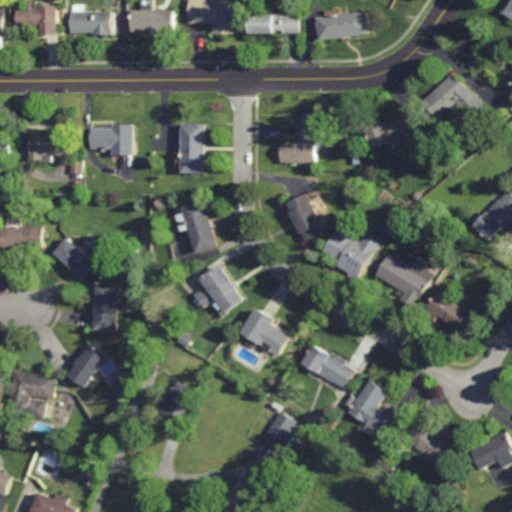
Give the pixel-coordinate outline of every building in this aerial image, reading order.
[(238,0),(239,32),(216,33),(216,22),(215,22),(212,22),(206,22),(195,22),(192,22),(191,0),(238,0)] [(38,5),(60,4),(60,33),(43,33),(43,25),(20,26),(19,6),(28,6),(28,1),(38,1),(38,5)] [(155,9),(177,9),(177,31),(134,32),(134,9),(144,9),(144,3),(155,3),(155,9)] [(323,37),(323,35),(320,14),(322,14),(328,13),(348,10),(368,8),(371,31),(351,33),(344,34),(323,37)] [(116,34),(96,34),(96,32),(73,32),(73,11),(116,11),(116,34)] [(280,12),(304,12),(304,31),(301,31),(290,31),(287,31),(287,27),(279,27),(279,30),(269,30),(266,30),(254,30),(255,11),(280,11),(280,12)] [(495,112),(496,113),(483,125),(465,106),(459,100),(452,106),(443,115),(427,98),(440,85),(441,84),(455,70),(478,94),(495,112)] [(422,130),(411,133),(414,145),(415,146),(414,147),(410,148),(407,149),(402,150),(398,138),(397,138),(389,141),(387,141),(385,142),(375,145),(369,125),(385,120),(385,119),(387,118),(401,114),(402,114),(402,116),(403,116),(416,112),(422,130)] [(207,171),(184,171),(184,165),(185,151),(185,144),(185,127),(185,122),(209,123),(208,144),(208,149),(207,171)] [(316,150),(316,161),(284,161),(285,141),(295,141),(297,141),(298,141),(299,141),(299,136),(299,125),(299,122),(317,122),(317,131),(317,132),(317,134),(316,150)] [(137,154),(135,154),(122,154),(116,154),(116,147),(104,147),(95,147),(95,145),(95,127),(96,127),(115,127),(116,127),(116,123),(117,123),(137,123),(137,154)] [(0,130),(14,130),(14,155),(4,155),(0,155),(0,130)] [(55,161),(45,161),(45,159),(33,159),(33,152),(33,150),(33,146),(33,136),(33,131),(53,131),(57,131),(76,132),(76,154),(73,154),(62,154),(55,154),(55,161)] [(71,172),(71,158),(72,158),(73,158),(86,158),(86,171),(86,172),(71,172)] [(311,239),(308,231),(305,232),(300,222),(299,220),(294,210),(297,209),(293,200),(294,200),(310,192),(312,191),(318,188),(322,194),(325,201),(324,201),(317,205),(325,222),(328,230),(311,239)] [(511,190),(511,221),(511,222),(510,224),(509,225),(508,226),(506,227),(505,226),(492,239),(476,223),(490,210),(490,209),(503,196),(511,188),(511,189),(511,190)] [(221,245),(202,251),(199,252),(195,237),(194,233),(194,231),(194,230),(193,227),(188,229),(185,230),(183,222),(181,213),(183,212),(185,212),(186,212),(188,211),(187,207),(186,204),(208,198),(214,219),(216,225),(221,245)] [(35,225),(47,225),(47,247),(28,247),(23,247),(4,247),(4,245),(0,245),(0,225),(3,225),(6,225),(12,225),(26,225),(28,225),(28,217),(35,217),(35,220),(35,225)] [(363,240),(367,234),(369,231),(372,233),(384,240),(382,242),(377,251),(376,250),(360,277),(358,280),(350,275),(349,275),(351,271),(350,270),(343,267),(341,265),(339,264),(341,260),(326,251),(338,231),(337,230),(341,223),(349,228),(351,229),(359,234),(361,235),(359,238),(363,240)] [(84,280),(83,279),(75,272),(70,267),(67,265),(56,255),(58,253),(57,252),(70,237),(80,245),(84,249),(100,262),(96,266),(84,280)] [(424,265),(431,269),(425,277),(431,281),(420,298),(421,299),(416,307),(414,305),(405,300),(402,298),(406,291),(396,285),(395,284),(378,274),(377,273),(385,260),(390,253),(412,267),(419,257),(427,262),(424,265)] [(228,311),(209,282),(205,276),(225,262),(236,280),(239,285),(248,298),(228,311)] [(120,312),(119,331),(96,329),(96,326),(97,313),(97,307),(98,304),(99,281),(122,283),(122,291),(120,312)] [(444,293),(446,291),(449,293),(452,295),(451,297),(467,307),(469,308),(473,311),(473,309),(480,313),(476,321),(469,331),(468,333),(468,334),(455,326),(448,322),(447,321),(440,316),(437,320),(427,314),(434,303),(442,291),(443,292),(444,293)] [(282,354),(274,349),(273,351),(270,351),(268,350),(267,348),(269,345),(255,337),(246,331),(261,307),(261,306),(266,309),(276,315),(279,317),(279,318),(278,318),(276,322),(276,323),(278,325),(282,327),(282,328),(294,336),(282,354)] [(190,346),(181,340),(186,333),(195,340),(190,346)] [(88,385),(87,385),(87,386),(71,375),(72,373),(78,365),(79,363),(77,362),(78,362),(79,360),(80,358),(81,358),(82,359),(85,354),(92,343),(100,348),(107,353),(108,354),(109,355),(88,385)] [(333,354),(334,352),(349,361),(348,362),(347,363),(357,369),(358,370),(347,388),(346,387),(335,381),(334,381),(320,373),(321,372),(321,371),(306,363),(317,344),(333,354)] [(239,375),(232,370),(235,365),(242,370),(239,375)] [(42,373),(60,375),(56,399),(50,398),(49,398),(33,395),(33,398),(48,401),(49,401),(51,401),(50,406),(48,416),(48,419),(11,413),(15,391),(18,369),(37,372),(42,373)] [(390,437),(387,435),(382,432),(381,434),(378,438),(365,430),(366,429),(368,427),(370,423),(369,422),(367,422),(359,417),(351,411),(354,407),(359,398),(371,379),(390,391),(380,407),(384,409),(386,410),(392,414),(400,420),(401,420),(390,437)] [(192,394),(195,395),(184,421),(163,413),(167,403),(168,400),(173,386),(177,388),(180,381),(194,387),(192,394)] [(288,443),(275,435),(271,433),(285,411),(301,421),(288,443)] [(431,428),(432,426),(433,426),(444,433),(446,434),(447,435),(445,438),(459,446),(448,465),(445,464),(419,448),(418,447),(419,446),(408,439),(420,421),(423,423),(431,428)] [(511,465),(508,467),(506,463),(504,460),(489,467),(485,469),(476,449),(495,440),(501,437),(511,432),(511,433),(511,465)] [(401,453),(396,450),(401,442),(406,445),(401,453)] [(84,457),(74,454),(76,447),(87,450),(84,457)] [(0,471),(9,474),(15,476),(9,492),(9,494),(8,495),(7,494),(0,491),(0,454),(1,455),(0,457),(0,471)] [(395,472),(385,467),(387,463),(397,468),(395,472)] [(96,485),(89,484),(90,476),(97,478),(96,485)] [(68,504),(79,509),(77,511),(37,511),(33,510),(35,507),(41,493),(41,492),(55,498),(56,497),(59,492),(71,497),(68,504)] [(220,511),(227,498),(240,504),(236,511),(220,511)]
